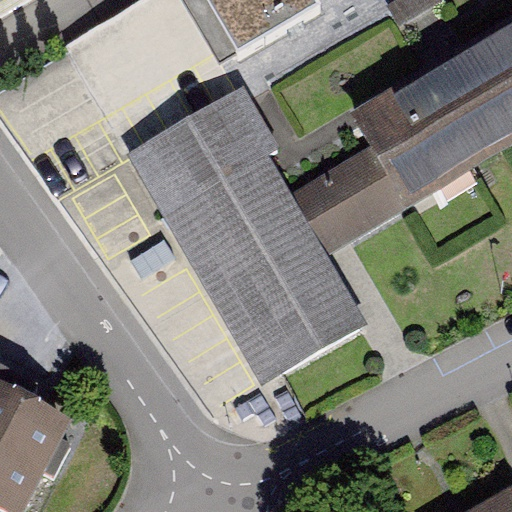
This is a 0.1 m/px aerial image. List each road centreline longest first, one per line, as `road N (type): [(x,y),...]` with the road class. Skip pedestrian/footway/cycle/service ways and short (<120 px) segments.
road 1 (residential): [(223,504),(168,438),(0,192)]
road 2 (residential): [(511,357),(223,504)]
